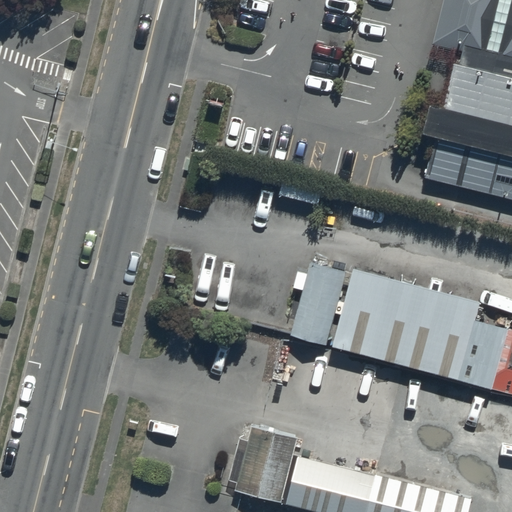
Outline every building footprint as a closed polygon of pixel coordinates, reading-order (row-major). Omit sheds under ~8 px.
[(511,0),(442,0),(432,40),(463,48),(460,61),(511,74),(511,0)] [(511,74),(460,61),(456,60),(445,102),(430,98),(423,128),(437,131),(426,175),(511,196),(511,74)] [(311,259),(291,332),(327,342),(346,268),(311,259)] [(480,299),(354,265),(333,343),(492,386),(508,326),(475,317),(480,299)] [(298,435),(252,423),(235,488),(327,511),(467,511),(472,495),(376,471),(376,473),(294,452),(298,435)]
